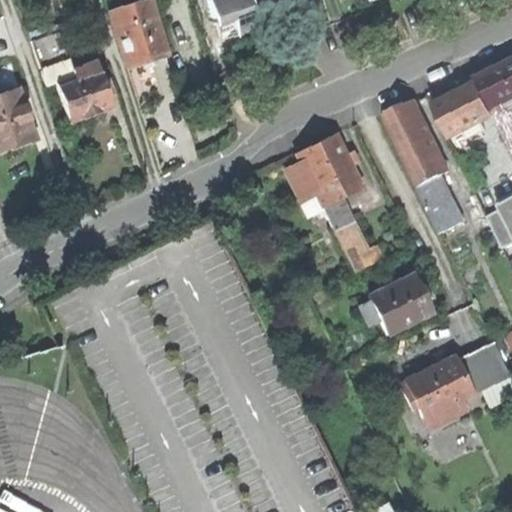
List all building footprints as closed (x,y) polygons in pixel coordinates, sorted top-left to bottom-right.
[(140,63),(165,54),(147,0),(140,0),(110,10),(127,67),(140,63)] [(210,0),(226,45),(249,38),(263,33),(251,0),(210,0)] [(93,113),(110,107),(97,68),(74,76),(62,38),(33,47),(46,86),(55,83),(68,121),(93,113)] [(511,112),(511,113),(505,101),(511,98),(511,58),(499,65),(475,76),(491,108),(492,108),(498,119),(497,120),(511,150),(511,112)] [(162,96),(177,90),(166,61),(152,66),(162,96)] [(0,149),(18,143),(35,137),(17,87),(0,93),(0,149)] [(470,136),(485,128),(466,87),(464,88),(464,89),(452,96),(451,95),(450,95),(449,96),(449,98),(434,104),(455,148),(462,146),(459,139),(469,134),(470,136)] [(445,174),(451,171),(416,98),(403,105),(382,115),(417,187),(445,174)] [(314,193),(321,207),(341,197),(361,187),(334,134),(314,144),(294,153),(299,162),(285,169),(301,200),(314,193)] [(467,221),(445,174),(417,187),(440,235),(467,221)] [(354,222),(341,197),(321,207),(333,232),(354,222)] [(511,232),(511,197),(498,204),(511,232)] [(354,222),(333,232),(352,272),(380,258),(375,248),(368,252),(354,222)] [(385,333),(430,312),(412,273),(389,285),(367,295),(385,333)] [(454,360),(471,393),(508,375),(492,342),(454,360)] [(455,401),(471,393),(454,360),(452,356),(431,366),(404,379),(406,384),(402,387),(410,405),(415,402),(422,417),(424,416),(429,427),(461,412),(455,401)] [(392,511),(388,502),(366,511),(392,511)]
